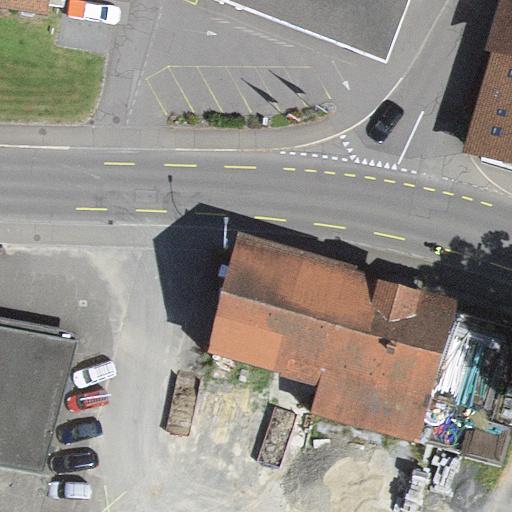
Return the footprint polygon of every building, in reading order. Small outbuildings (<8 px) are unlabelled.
[(0,0),(0,1),(43,8),(44,0),(0,0)] [(204,0),(204,1),(382,67),(406,0),(204,0)] [(511,70),(486,160),(511,167),(511,70)] [(326,380),(318,407),(415,435),(453,302),(243,242),(212,348),(326,380)] [(0,511),(23,511),(60,335),(0,322),(0,511)] [(419,511),(424,511),(481,511),(493,468),(433,454),(419,511)]
